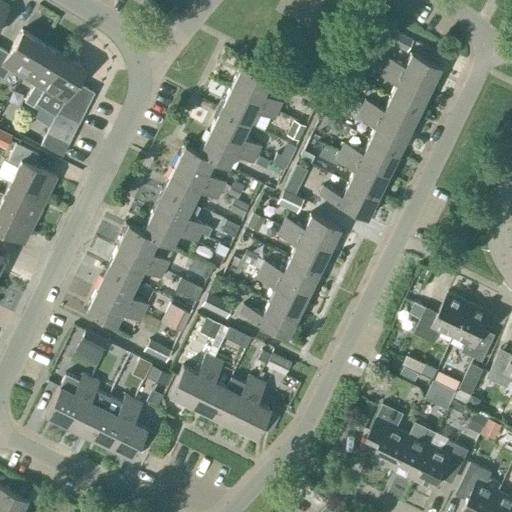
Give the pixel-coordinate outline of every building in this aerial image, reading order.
[(406,51),(412,39),(390,28),(384,40),(406,51)] [(8,67),(22,75),(42,41),(21,29),(7,51),(0,47),(0,75),(2,77),(8,67)] [(24,100),(32,105),(35,102),(62,54),(42,41),(22,75),(34,83),(24,100)] [(385,55),(381,63),(429,86),(439,65),(410,50),(403,64),(385,55)] [(54,114),(56,111),(78,121),(83,110),(93,91),(75,80),(83,67),(62,54),(35,102),(54,114)] [(418,108),(429,86),(381,63),(377,72),(395,81),(389,94),(418,108)] [(239,64),(229,85),(276,108),(280,100),(262,91),(268,78),(239,64)] [(276,108),(229,85),(218,107),(248,121),(254,108),(272,117),(276,108)] [(408,130),(418,108),(389,94),(382,107),(364,98),(360,107),(408,130)] [(248,121),(218,107),(208,128),(255,151),(259,144),(241,135),(248,121)] [(397,152),(408,130),(360,107),(356,115),(374,124),(368,137),(397,152)] [(54,114),(50,121),(72,132),(78,121),(56,111),(54,114)] [(305,125),(292,119),(285,134),(297,140),(305,125)] [(67,143),(72,132),(50,121),(45,132),(67,143)] [(11,134),(0,128),(0,146),(4,148),(11,134)] [(255,151),(208,128),(197,150),(212,157),(227,164),(233,152),(251,160),(255,151)] [(62,155),(67,143),(45,132),(40,144),(62,155)] [(386,173),(397,152),(368,137),(361,150),(343,141),(339,150),(386,173)] [(16,165),(9,180),(45,197),(55,175),(32,164),(37,152),(15,142),(6,160),(16,165)] [(212,157),(197,150),(183,143),(172,165),(220,188),(224,180),(205,171),(212,157)] [(376,195),(386,173),(339,150),(335,158),(353,167),(347,181),(376,195)] [(220,188),(172,165),(162,186),(191,200),(197,188),(215,197),(220,188)] [(0,202),(34,219),(45,197),(9,180),(3,193),(0,191),(0,202)] [(365,217),(376,195),(347,181),(341,193),(322,184),(318,193),(336,202),(365,217)] [(234,182),(230,190),(235,193),(239,185),(234,182)] [(191,200),(162,186),(151,208),(199,231),(203,223),(184,214),(191,200)] [(275,201),(295,211),(303,197),(282,187),(275,201)] [(236,198),(231,208),(241,214),(247,203),(236,198)] [(0,229),(23,241),(34,219),(0,202),(0,229)] [(199,231),(151,208),(141,229),(156,237),(170,244),(176,231),(194,240),(199,231)] [(285,216),(281,224),(328,248),(339,226),(310,212),(303,225),(285,216)] [(141,229),(126,222),(116,244),(163,267),(167,259),(149,250),(156,237),(141,229)] [(210,226),(203,223),(199,231),(206,234),(210,226)] [(318,269),(328,248),(281,224),(276,233),(295,242),(288,255),(318,269)] [(163,267),(116,244),(105,266),(134,280),(141,267),(159,276),(163,267)] [(307,291),(318,269),(288,255),(282,268),(263,259),(259,268),(307,291)] [(134,280),(105,266),(94,288),(142,311),(146,302),(128,293),(134,280)] [(296,313),(307,291),(259,268),(255,276),(273,285),(267,298),(296,313)] [(142,311),(94,288),(84,310),(113,324),(120,310),(138,319),(142,311)] [(206,290),(206,291),(199,305),(224,317),(231,303),(206,290)] [(440,328),(453,334),(469,300),(448,290),(437,311),(425,306),(413,331),(434,341),(440,328)] [(286,335),(296,313),(267,298),(261,311),(242,302),(238,311),(256,320),(286,335)] [(490,310),(469,300),(453,334),(466,340),(461,350),(482,359),(492,337),(480,332),(490,310)] [(168,302),(159,320),(161,321),(180,330),(189,311),(168,302)] [(215,333),(220,323),(206,316),(201,327),(215,333)] [(205,352),(212,356),(227,326),(220,323),(215,333),(205,352)] [(99,353),(106,338),(82,327),(76,342),(99,353)] [(245,345),(250,335),(239,330),(234,340),(245,345)] [(164,361),(171,348),(148,337),(142,350),(164,361)] [(511,375),(511,352),(500,347),(487,375),(507,385),(511,375)] [(260,349),(255,358),(263,362),(267,353),(260,349)] [(263,362),(262,365),(283,375),(290,361),(269,351),(267,353),(263,362)] [(167,392),(189,403),(212,356),(204,352),(195,370),(181,363),(167,392)] [(151,361),(138,355),(135,362),(148,367),(151,361)] [(189,403),(211,414),(225,385),(212,378),(221,360),(212,356),(189,403)] [(483,366),(471,360),(458,387),(470,392),(483,366)] [(169,372),(150,363),(145,375),(164,384),(169,372)] [(414,378),(417,371),(404,365),(400,372),(414,378)] [(44,413),(66,424),(89,376),(80,372),(71,390),(58,383),(44,413)] [(211,414),(232,424),(256,377),(247,373),(243,380),(230,374),(225,385),(211,414)] [(66,424),(87,434),(107,393),(94,387),(97,380),(89,376),(66,424)] [(264,381),(256,377),(232,424),(254,435),(269,406),(255,400),(264,381)] [(449,401),(455,389),(433,378),(427,391),(449,401)] [(87,434),(109,445),(132,397),(123,393),(120,400),(107,393),(87,434)] [(140,401),(132,397),(109,445),(131,456),(137,442),(145,446),(152,431),(145,427),(131,420),(140,401)] [(392,467),(408,432),(396,426),(403,412),(382,402),(369,429),(381,435),(370,456),(392,467)] [(487,417),(474,410),(466,426),(480,432),(487,417)] [(501,424),(488,418),(481,433),(494,439),(501,424)] [(408,432),(392,467),(413,477),(429,442),(435,429),(428,426),(421,439),(408,432)] [(429,442),(413,477),(434,487),(445,464),(457,470),(468,448),(447,438),(442,449),(429,442)] [(486,511),(498,489),(497,489),(500,483),(488,477),(491,470),(471,460),(458,486),(470,491),(459,511),(486,511)] [(0,511),(1,511),(21,511),(19,511),(25,497),(0,484),(0,511)] [(498,489),(486,511),(511,511),(511,491),(510,495),(498,489)] [(343,511),(326,503),(323,506),(316,511),(343,511)]
